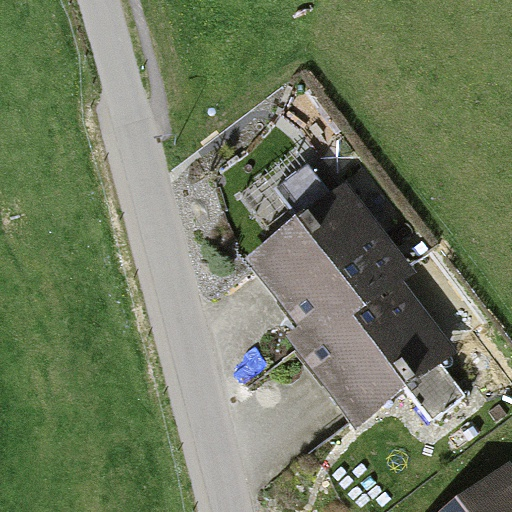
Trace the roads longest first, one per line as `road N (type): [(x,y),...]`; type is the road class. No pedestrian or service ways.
road 1 (unclassified): [(96,0),(180,296)]
road 2 (residential): [(180,296),(232,511)]
